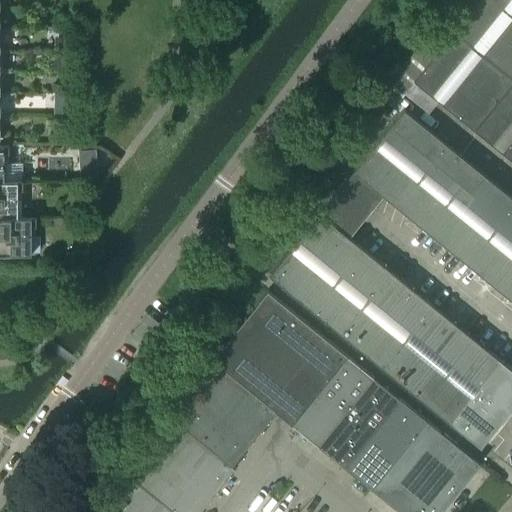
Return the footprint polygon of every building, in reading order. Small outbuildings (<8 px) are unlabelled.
[(511,0),(478,0),(413,80),(511,159),(511,0)] [(511,195),(404,108),(353,170),(382,193),(511,298),(511,195)] [(348,235),(382,193),(353,170),(319,211),(348,235)] [(17,209),(17,199),(21,199),(21,180),(8,180),(3,180),(3,181),(0,180),(0,217),(9,217),(8,217),(17,217),(17,216),(22,216),(21,208),(17,209)] [(511,405),(511,368),(348,235),(319,211),(269,273),(480,445),(511,405)] [(35,235),(35,230),(35,216),(22,216),(17,216),(17,217),(8,217),(9,217),(0,217),(0,253),(30,253),(30,235),(35,235)] [(437,511),(479,461),(277,298),(266,290),(209,359),(213,362),(170,414),(174,418),(128,472),(132,475),(101,511),(196,511),(234,465),(231,463),(275,409),(403,511),(437,511)]
